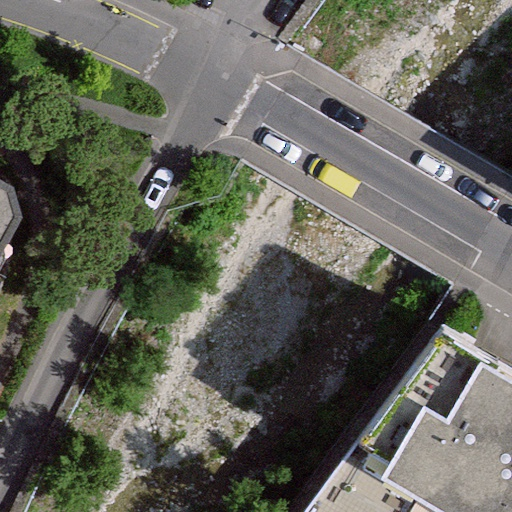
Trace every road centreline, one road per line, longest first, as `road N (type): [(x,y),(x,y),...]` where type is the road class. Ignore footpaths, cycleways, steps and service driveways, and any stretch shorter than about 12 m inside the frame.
road 1 (residential): [(0,483),(211,79)]
road 2 (residential): [(211,79),(511,251)]
road 3 (residential): [(8,0),(211,79)]
